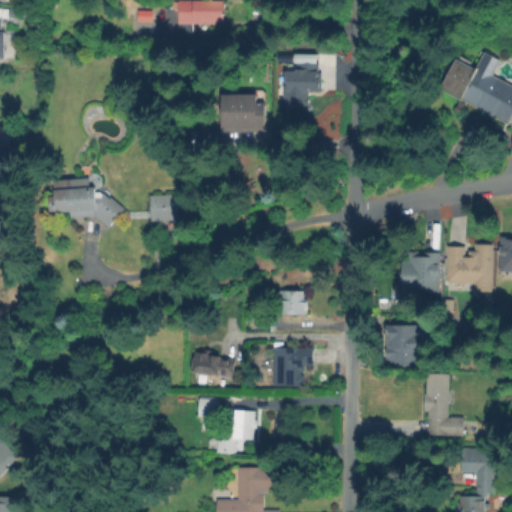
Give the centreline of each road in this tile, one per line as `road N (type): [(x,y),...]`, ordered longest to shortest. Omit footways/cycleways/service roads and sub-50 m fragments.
road 1 (residential): [(347,511),(356,0)]
road 2 (residential): [(45,338),(227,255),(352,216),(511,184)]
